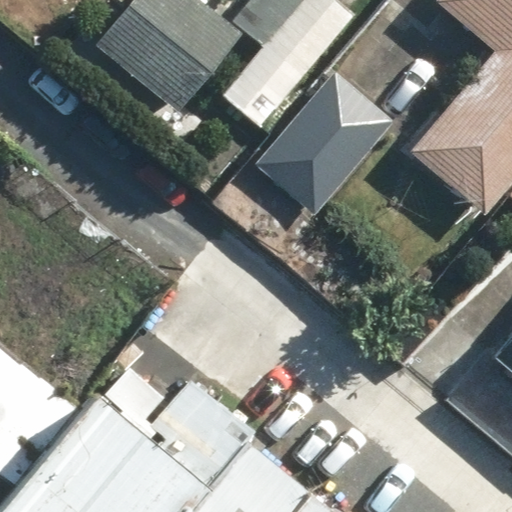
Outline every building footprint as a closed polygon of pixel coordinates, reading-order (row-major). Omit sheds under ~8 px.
[(53,0),(24,0),(42,14),(53,0)] [(235,42),(216,25),(189,0),(124,0),(89,39),(170,113),(200,80),(235,42)] [(200,80),(254,129),(349,25),(322,0),(238,0),(216,25),(235,42),(200,80)] [(511,177),(511,0),(430,0),(488,52),(398,153),(473,221),(511,177)] [(394,124),(330,72),(261,156),(324,208),(394,124)] [(511,324),(482,358),(511,384),(511,324)] [(0,429),(35,459),(77,408),(0,343),(0,429)] [(1,509),(0,510),(0,511),(193,511),(250,444),(259,432),(194,378),(173,403),(131,368),(105,399),(98,393),(1,509)] [(250,444),(193,511),(293,511),(309,493),(250,444)] [(373,451),(336,492),(357,511),(392,511),(414,488),(373,451)] [(332,511),(309,493),(293,511),(332,511)]
